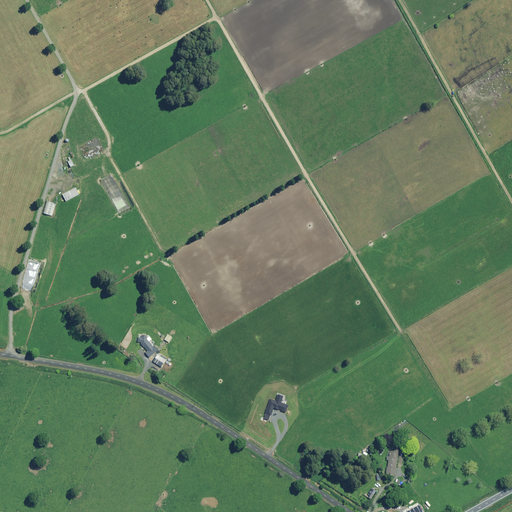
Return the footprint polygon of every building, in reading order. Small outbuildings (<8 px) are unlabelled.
[(79,194),(76,188),(63,195),(66,201),(79,194)] [(56,204),(46,201),(43,213),(52,216),(56,204)] [(40,267),(29,263),(24,278),(34,282),(40,267)] [(147,335),(142,335),(142,337),(138,337),(138,342),(141,342),(141,344),(148,351),(145,353),(150,358),(158,350),(154,345),(153,346),(147,339),(147,335)] [(161,354),(161,355),(165,357),(166,357),(168,358),(172,352),(169,349),(169,350),(163,346),(159,353),(161,354)] [(399,450),(393,449),(391,452),(387,456),(387,460),(388,460),(386,473),(395,475),(396,468),(399,450)]
